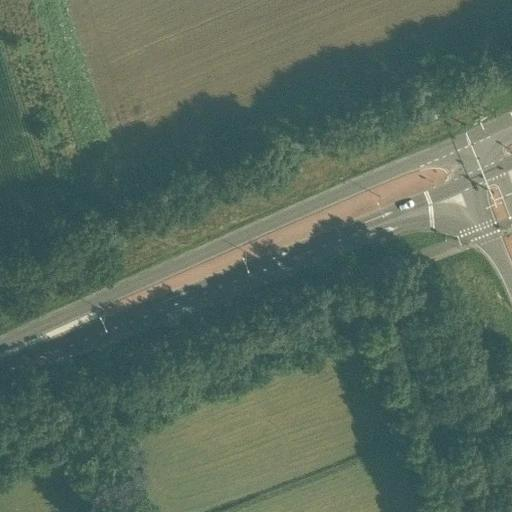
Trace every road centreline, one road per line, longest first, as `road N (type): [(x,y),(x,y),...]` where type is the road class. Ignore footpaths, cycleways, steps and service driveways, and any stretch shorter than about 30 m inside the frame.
road 1 (secondary): [(468,140),(0,350)]
road 2 (secondary): [(0,365),(319,249),(469,185)]
